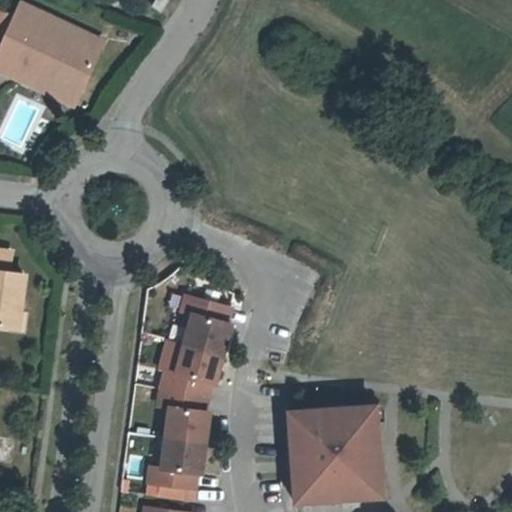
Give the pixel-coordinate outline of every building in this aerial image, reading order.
[(159,11),(165,2),(166,3),(167,0),(155,0),(151,6),(159,11)] [(81,86),(102,41),(21,3),(0,47),(0,70),(30,85),(39,66),(81,86)] [(73,104),(81,86),(39,66),(30,85),(73,104)] [(7,273),(10,251),(0,249),(0,326),(8,327),(10,310),(19,311),(24,275),(7,273)] [(192,313),(184,344),(221,353),(229,323),(226,322),(216,320),(220,305),(184,295),(181,310),(192,313)] [(216,320),(226,322),(229,307),(220,305),(216,320)] [(10,310),(8,327),(16,328),(19,311),(10,310)] [(165,371),(161,387),(196,394),(200,380),(209,383),(213,384),(221,353),(184,344),(176,374),(165,371)] [(200,380),(196,394),(205,397),(209,383),(200,380)] [(169,405),(165,438),(203,442),(207,411),(203,411),(194,409),(196,394),(161,387),(158,404),(169,405)] [(194,409),(203,411),(205,397),(196,394),(194,409)] [(293,502),(381,496),(375,404),(287,410),(288,432),(294,431),(297,480),(292,480),(293,502)] [(288,432),(292,480),(297,480),(294,431),(288,432)] [(199,474),(203,442),(165,438),(161,469),(150,468),(148,483),(184,487),(186,472),(196,473),(199,474)] [(194,489),(196,473),(186,472),(184,487),(194,489)]
